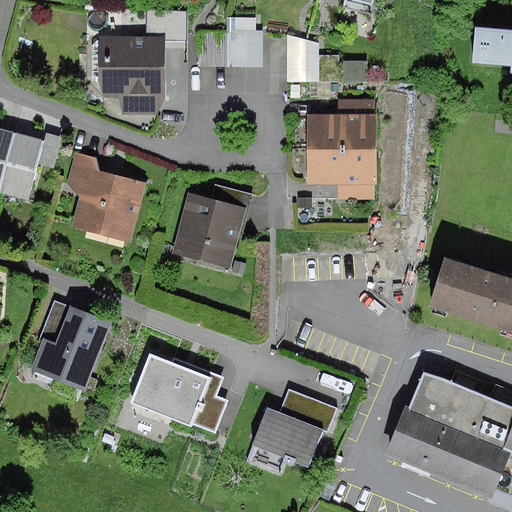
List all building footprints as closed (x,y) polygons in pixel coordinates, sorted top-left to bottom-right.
[(265,64),(266,15),(233,14),(232,64),(265,64)] [(511,35),(484,32),(480,61),(511,64),(511,35)] [(317,66),(337,66),(337,58),(318,58),(318,45),(292,38),(292,83),(317,83),(317,66)] [(173,45),(111,46),(113,110),(174,109),(173,45)] [(364,65),(343,65),(343,83),(364,83),(364,65)] [(337,66),(317,66),(317,83),(337,82),(337,66)] [(318,133),(318,150),(374,151),(374,103),(340,103),(340,118),(322,118),(322,133),(318,133)] [(0,187),(1,188),(15,134),(0,130),(0,187)] [(45,142),(15,134),(1,188),(30,196),(39,164),(45,142)] [(47,134),(45,142),(39,164),(54,167),(61,138),(47,134)] [(374,151),(318,150),(318,166),(322,167),(322,182),(340,183),(340,198),(374,198),(374,151)] [(91,172),(94,173),(97,161),(76,155),(68,184),(87,189),(91,172)] [(94,173),(91,172),(87,189),(78,223),(110,231),(114,231),(129,235),(142,185),(94,173)] [(216,186),(212,202),(243,210),(247,194),(216,186)] [(243,210),(235,239),(240,240),(252,196),(247,194),(243,210)] [(212,202),(192,197),(178,248),(229,261),(235,239),(243,210),(212,202)] [(511,280),(446,260),(432,306),(511,330),(511,280)] [(56,304),(46,331),(63,338),(73,311),(56,304)] [(108,325),(73,311),(63,338),(46,331),(42,342),(47,344),(39,362),(57,369),(54,376),(83,388),(108,325)] [(172,363),(151,355),(133,402),(193,425),(194,424),(198,413),(201,414),(205,404),(202,402),(204,395),(208,396),(214,380),(210,379),(211,378),(172,363)] [(174,358),(172,363),(211,378),(210,379),(214,380),(208,396),(204,395),(202,402),(205,404),(201,414),(198,413),(194,424),(216,432),(228,401),(217,397),(224,378),(174,358)] [(57,369),(39,362),(37,369),(54,376),(57,369)] [(390,453),(509,503),(511,504),(511,407),(446,379),(424,372),(390,453)] [(312,426),(321,402),(289,390),(280,413),(312,426)] [(280,413),(268,408),(253,446),(285,459),(284,462),(286,463),(293,466),(294,462),(309,468),(323,431),(328,433),(338,409),(321,402),(312,426),(280,413)] [(285,459),(253,446),(247,463),(281,476),(286,463),(284,462),(285,459)]
